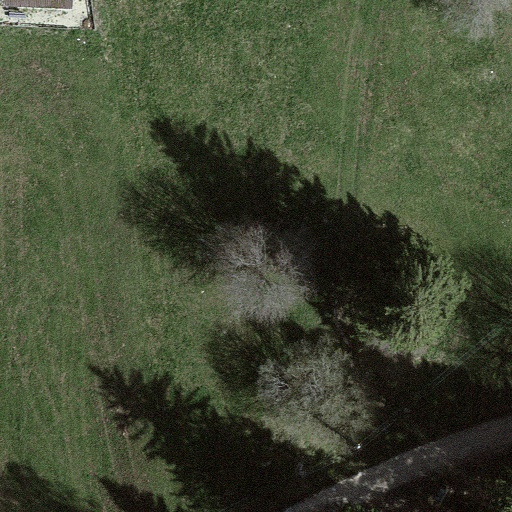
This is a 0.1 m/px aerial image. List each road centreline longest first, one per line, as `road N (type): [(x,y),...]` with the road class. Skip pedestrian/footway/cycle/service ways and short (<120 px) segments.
road 1 (track): [(412,487),(331,319),(364,0)]
road 2 (track): [(341,511),(511,459)]
